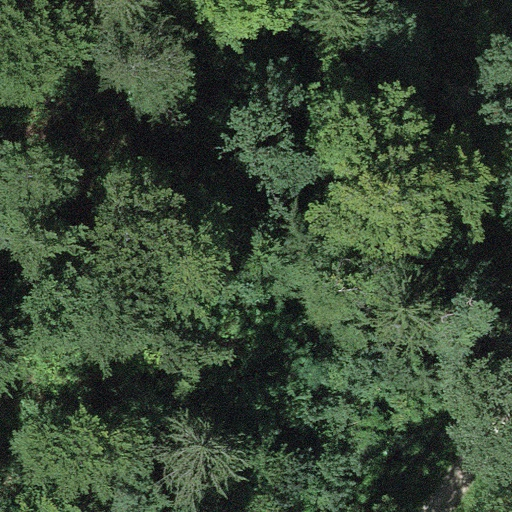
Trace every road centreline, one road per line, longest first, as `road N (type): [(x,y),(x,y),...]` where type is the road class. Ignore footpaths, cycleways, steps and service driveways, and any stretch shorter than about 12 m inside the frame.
road 1 (track): [(495,401),(474,377),(465,303),(491,105)]
road 2 (track): [(511,372),(409,511)]
